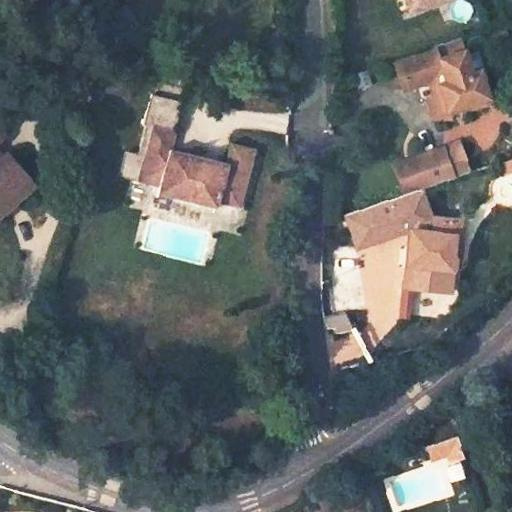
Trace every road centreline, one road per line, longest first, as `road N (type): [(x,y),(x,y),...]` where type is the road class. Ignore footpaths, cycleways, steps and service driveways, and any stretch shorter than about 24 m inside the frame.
road 1 (residential): [(303,475),(319,396),(307,0)]
road 2 (tertiary): [(303,475),(409,406),(511,319)]
road 3 (tertiary): [(19,454),(108,492),(184,511)]
